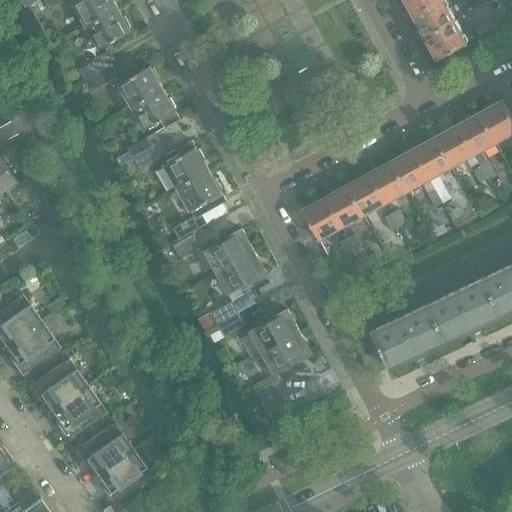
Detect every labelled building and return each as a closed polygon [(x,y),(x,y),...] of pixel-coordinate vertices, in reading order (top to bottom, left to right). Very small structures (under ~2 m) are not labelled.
[(44,0),(49,8),(64,0),(44,0)] [(113,0),(79,0),(74,3),(87,26),(118,8),(113,0)] [(405,0),(411,9),(407,11),(410,17),(439,0),(405,0)] [(417,20),(426,36),(455,20),(444,0),(439,0),(410,17),(412,22),(417,20)] [(118,8),(87,26),(100,49),(131,32),(118,8)] [(443,57),(468,43),(455,20),(426,36),(435,53),(430,55),(437,66),(445,62),(443,57)] [(488,22),(474,29),(478,37),(492,30),(488,22)] [(110,52),(82,68),(89,79),(117,63),(110,52)] [(117,63),(89,79),(95,89),(123,74),(117,63)] [(151,66),(119,84),(132,107),(164,89),(151,66)] [(164,89),(132,107),(145,130),(161,121),(165,128),(180,119),(164,89)] [(511,117),(503,100),(480,112),(497,142),(511,134),(511,117)] [(480,112),(458,124),(475,155),(497,142),(480,112)] [(458,124),(436,136),(453,167),(475,155),(458,124)] [(156,132),(128,148),(134,159),(162,143),(156,132)] [(436,136),(414,149),(431,179),(453,167),(436,136)] [(181,155),(165,165),(178,188),(209,170),(192,140),(177,149),(181,155)] [(162,143),(134,159),(140,170),(168,154),(162,143)] [(414,149),(392,161),(409,191),(431,179),(414,149)] [(392,161),(370,173),(387,203),(409,191),(392,161)] [(488,161),(480,165),(488,179),(495,175),(488,161)] [(0,205),(2,204),(0,201),(0,192),(3,191),(4,190),(12,184),(13,184),(14,183),(0,164),(0,205)] [(480,165),(473,169),(480,183),(488,179),(480,165)] [(194,217),(173,228),(180,240),(208,224),(202,215),(227,201),(209,170),(178,188),(194,217)] [(370,173),(348,185),(365,215),(387,203),(370,173)] [(348,185),(326,197),(342,227),(365,215),(348,185)] [(444,185),(436,190),(444,203),(451,199),(444,185)] [(436,190),(429,194),(436,207),(444,203),(436,190)] [(326,197),(303,210),(320,240),(342,227),(326,197)] [(400,210),(392,214),(400,227),(407,223),(400,210)] [(392,214),(385,218),(392,231),(400,227),(392,214)] [(216,242),(215,243),(216,244),(204,251),(216,273),(255,251),(243,229),(217,244),(216,242)] [(194,234),(173,246),(180,258),(201,246),(194,234)] [(355,234),(348,238),(355,252),(363,247),(355,234)] [(348,238),(341,242),(348,256),(355,252),(348,238)] [(255,251),(216,273),(229,295),(241,288),(242,289),(243,289),(242,287),(267,273),(255,251)] [(357,262),(347,267),(352,277),(362,271),(357,262)] [(511,264),(485,277),(503,316),(511,311),(511,264)] [(480,326),(503,316),(485,277),(429,304),(447,342),(471,331),(472,335),(473,334),(481,330),(482,330),(480,326)] [(0,339),(5,347),(42,321),(23,294),(0,310),(0,339)] [(60,298),(47,307),(52,314),(65,304),(60,298)] [(232,301),(211,313),(218,325),(239,313),(232,301)] [(417,361),(417,360),(425,356),(425,357),(426,356),(424,353),(447,342),(429,304),(381,327),(373,312),(366,315),(392,369),(393,369),(393,368),(415,357),(417,361)] [(262,322),(260,323),(261,325),(249,331),(262,353),(300,331),(288,310),(262,324),(262,322)] [(239,313),(218,325),(225,337),(246,325),(239,313)] [(14,364),(18,370),(22,375),(61,348),(42,321),(5,347),(13,358),(17,363),(14,364)] [(288,369),(287,368),(313,353),(300,331),(262,353),(274,375),(286,368),(287,370),(288,369)] [(40,395),(44,400),(43,400),(51,411),(88,385),(69,359),(29,387),(33,392),(34,392),(37,397),(40,395)] [(278,381),(257,393),(264,405),(284,394),(278,381)] [(60,429),(64,434),(64,435),(68,440),(107,412),(88,385),(51,411),(59,422),(63,427),(60,429)] [(86,460),(89,465),(97,476),(134,450),(115,423),(75,451),(79,456),(83,462),(86,460)] [(110,499),(113,504),(153,477),(134,450),(97,476),(105,487),(109,492),(106,494),(110,499)] [(0,455),(0,469),(9,463),(2,453),(0,455)] [(12,467),(0,476),(5,484),(18,475),(12,467)] [(50,511),(40,497),(39,497),(35,491),(18,503),(23,509),(25,511),(50,511)] [(18,503),(4,511),(25,511),(23,509),(18,503)]
